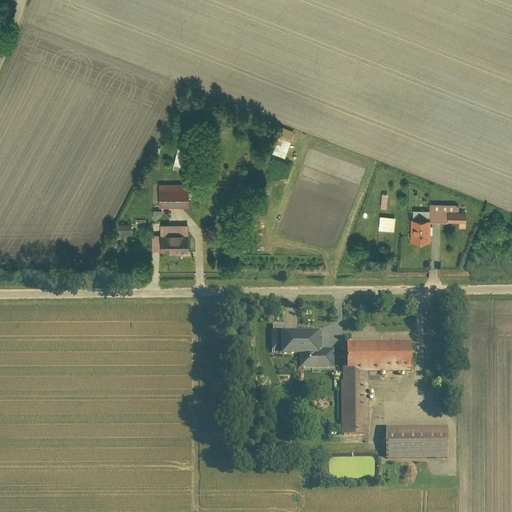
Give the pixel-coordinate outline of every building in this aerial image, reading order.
[(278,154),(289,156),(296,130),(284,127),(278,154)] [(180,147),(175,168),(184,170),(190,149),(180,147)] [(190,182),(159,183),(160,208),(191,207),(190,182)] [(412,209),(412,242),(431,242),(431,223),(459,223),(459,203),(429,203),(428,209),(412,209)] [(397,231),(397,217),(382,216),(381,230),(397,231)] [(135,234),(134,222),(122,223),(123,234),(135,234)] [(182,233),(159,234),(160,256),(183,255),(182,233)] [(311,331),(272,331),(272,350),(279,350),(279,354),(282,354),(282,355),(300,355),(300,369),(334,369),(334,350),(322,350),(322,339),(320,339),(320,332),(311,332),(311,331)] [(343,437),(370,436),(370,374),(412,374),(412,343),(347,343),(348,366),(343,367),(343,437)] [(450,428),(386,430),(387,463),(451,462),(450,428)]
